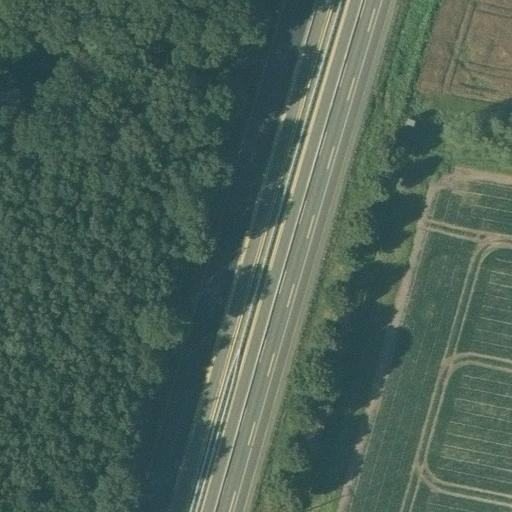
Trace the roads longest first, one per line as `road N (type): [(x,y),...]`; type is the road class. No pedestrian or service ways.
road 1 (motorway): [(219,511),(369,0)]
road 2 (motorway): [(320,0),(170,511)]
